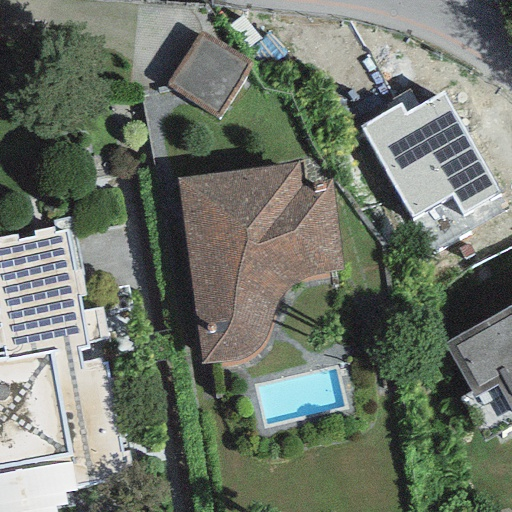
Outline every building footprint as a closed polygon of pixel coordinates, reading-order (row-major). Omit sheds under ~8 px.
[(250,67),(201,35),(168,84),(217,116),(250,67)] [(401,104),(361,127),(412,218),(452,196),(462,214),(499,194),(442,92),(406,113),(401,104)] [(298,164),(176,178),(201,364),(230,361),(243,360),(250,356),(257,350),(265,337),(272,314),(277,300),(283,291),(290,286),(303,281),(342,270),(330,181),(307,187),(301,187),(298,164)] [(0,511),(56,511),(55,507),(66,505),(64,494),(75,492),(127,482),(105,363),(100,364),(99,358),(81,362),(79,352),(89,350),(87,342),(101,340),(95,310),(81,313),(78,295),(85,294),(81,271),(73,273),(65,230),(53,232),(53,228),(33,231),(34,238),(18,241),(17,235),(0,237),(0,511)] [(511,304),(443,344),(474,399),(497,386),(511,412),(511,304)]
